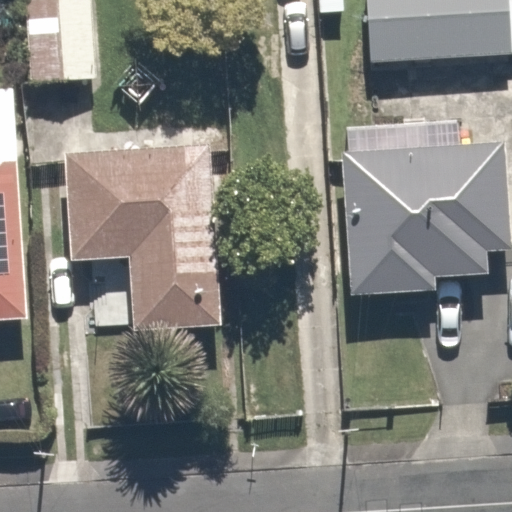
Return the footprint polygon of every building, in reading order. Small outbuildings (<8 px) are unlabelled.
[(92,80),(87,0),(21,0),(28,84),(92,80)] [(360,0),(365,66),(507,58),(503,0),(360,0)] [(341,128),(342,155),(334,156),(345,298),(430,294),(429,280),(483,277),(481,255),(507,253),(500,145),(458,147),(457,120),(341,128)] [(215,329),(206,148),(58,156),(64,264),(122,260),(127,334),(215,329)] [(0,322),(23,321),(11,150),(0,150),(0,322)]
